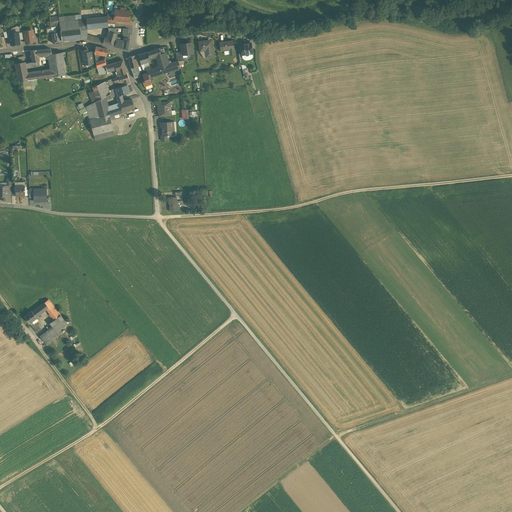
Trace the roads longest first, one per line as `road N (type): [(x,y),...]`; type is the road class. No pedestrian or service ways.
road 1 (track): [(400,511),(158,217),(280,209),(356,191),(511,176)]
road 2 (residential): [(0,205),(158,217),(151,118),(124,56)]
road 3 (track): [(237,317),(98,427),(0,488)]
road 4 (track): [(511,18),(454,33),(373,17),(252,36)]
road 5 (track): [(511,376),(338,436)]
road 6 (residential): [(124,56),(90,44),(0,52)]
road 7 (residential): [(252,36),(191,31),(133,52)]
road 8 (track): [(242,511),(338,436)]
